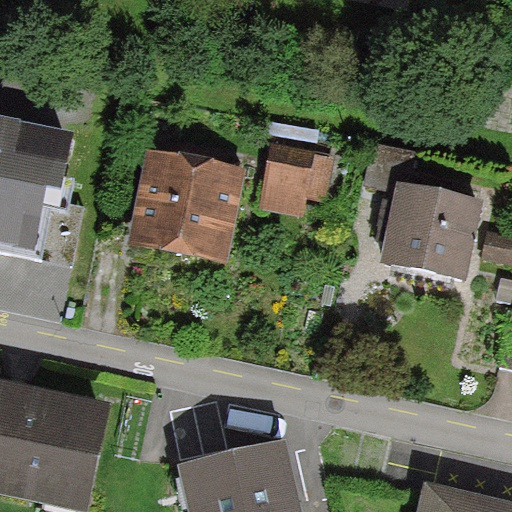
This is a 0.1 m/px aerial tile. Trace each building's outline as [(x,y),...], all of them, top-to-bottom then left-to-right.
[(0,239),(26,244),(42,150),(0,142),(0,239)] [(321,164),(273,155),(263,208),(310,217),(321,164)] [(229,181),(150,168),(137,242),(216,255),(229,181)] [(467,212),(398,199),(386,259),(455,272),(467,212)] [(98,511),(115,427),(0,404),(0,507),(24,511),(98,511)] [(309,511),(297,451),(192,474),(200,511),(309,511)]
